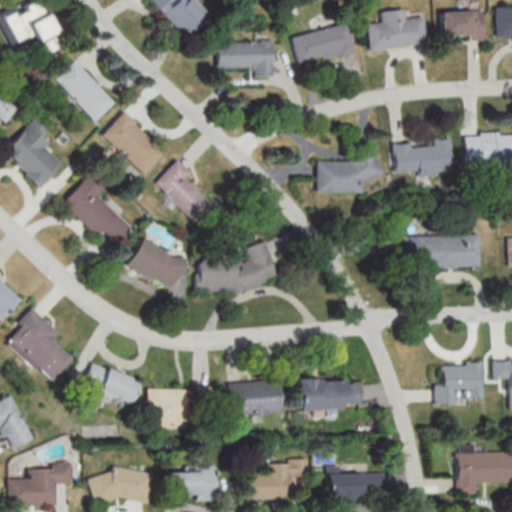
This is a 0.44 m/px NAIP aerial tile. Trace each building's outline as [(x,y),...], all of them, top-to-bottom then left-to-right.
[(35,0),(27,0),(19,4),(22,10),(16,13),(11,4),(0,9),(0,20),(15,50),(31,42),(40,60),(64,48),(44,8),(41,10),(35,0)] [(147,0),(188,0),(204,15),(184,37),(146,2),(147,0)] [(491,6),(511,5),(511,38),(503,39),(503,36),(492,36),(491,6)] [(362,23),(378,21),(377,11),(399,8),(401,18),(418,16),(422,42),(365,50),(362,23)] [(437,10),(479,9),(480,39),(465,40),(464,34),(438,35),(437,10)] [(287,36),(342,22),(350,52),(320,60),(319,55),(293,62),(287,36)] [(210,40),(268,39),(268,75),(250,76),(250,69),(243,70),(243,67),(211,68),(210,40)] [(70,59),(111,103),(91,122),(50,78),(70,59)] [(0,120),(2,122),(12,109),(0,99),(0,120)] [(119,107),(133,120),(130,123),(145,137),(142,141),(157,154),(141,173),(96,134),(119,107)] [(0,150),(23,171),(20,174),(35,188),(58,163),(41,147),(46,142),(38,135),(43,130),(30,118),(0,150)] [(462,136),(477,135),(477,132),(496,131),(496,134),(511,133),(511,165),(464,167),(462,136)] [(389,144),(407,142),(407,147),(430,144),(429,139),(446,137),(450,170),(428,172),(429,175),(415,177),(414,168),(392,171),(389,144)] [(312,160),(344,160),(367,147),(381,172),(359,184),(359,192),(313,192),(312,160)] [(174,159),(187,172),(182,176),(187,181),(189,179),(198,188),(196,190),(210,203),(191,222),(152,182),(174,159)] [(113,242),(128,227),(93,194),(99,187),(86,175),(58,204),(93,236),(99,229),(113,242)] [(400,236),(448,234),(450,233),(454,233),(457,234),(475,233),(476,265),(454,266),(452,268),(447,268),(446,266),(428,267),(428,264),(414,264),(414,256),(400,256),(400,236)] [(165,288),(174,276),(182,276),(182,256),(168,256),(137,236),(118,263),(145,281),(148,277),(165,288)] [(191,291),(227,290),(229,295),(264,280),(262,278),(273,274),(260,240),(241,247),(245,260),(238,263),(237,255),(225,255),(217,250),(207,250),(195,264),(195,273),(190,273),(191,291)] [(0,318),(19,298),(0,280),(0,318)] [(47,383),(70,359),(50,340),(57,333),(30,308),(1,340),(47,383)] [(489,359),(508,359),(508,363),(511,362),(511,408),(506,408),(505,377),(489,378),(489,359)] [(462,360),(478,360),(479,395),(468,396),(468,398),(454,398),(454,404),(431,405),(431,383),(438,382),(438,365),(462,364),(462,360)] [(138,380),(88,363),(82,381),(94,386),(92,393),(129,406),(138,380)] [(294,380),(295,409),(358,407),(357,378),(294,380)] [(225,382),(226,415),(279,414),(278,381),(225,382)] [(144,388),(143,427),(210,428),(211,387),(188,386),(188,388),(144,388)] [(9,449),(30,439),(10,394),(0,398),(0,429),(9,449)] [(452,452),(456,452),(456,444),(471,444),(471,452),(509,451),(509,458),(507,458),(507,481),(472,482),(472,492),(453,493),(452,452)] [(5,506),(53,506),(53,484),(70,484),(69,461),(48,461),(48,469),(25,469),(25,478),(4,478),(5,506)] [(261,461),(261,473),(243,473),(243,499),(292,499),(292,475),(305,474),(305,461),(261,461)] [(90,474),(87,497),(147,505),(151,471),(109,466),(107,477),(90,474)] [(213,498),(213,468),(163,468),(163,498),(213,498)] [(323,498),(383,499),(383,473),(324,472),(323,498)]
